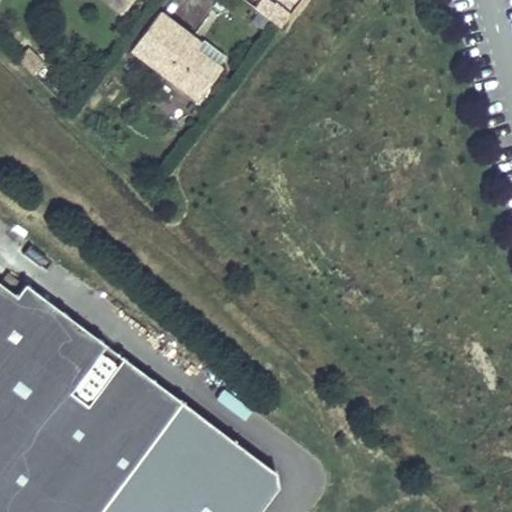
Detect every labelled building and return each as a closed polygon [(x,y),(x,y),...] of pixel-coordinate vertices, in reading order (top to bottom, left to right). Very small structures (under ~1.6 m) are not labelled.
[(129,0),(103,0),(120,13),(129,0)] [(290,15),(269,0),(260,0),(254,8),(280,28),(290,15)] [(223,70),(189,42),(193,37),(160,11),(131,47),(197,101),(223,70)] [(202,44),(193,37),(189,42),(198,49),(202,44)] [(28,49),(18,60),(33,75),(43,65),(28,49)] [(1,281),(16,292),(23,283),(8,272),(1,281)] [(0,511),(256,511),(276,485),(274,471),(25,283),(16,294),(0,282),(0,511)]
